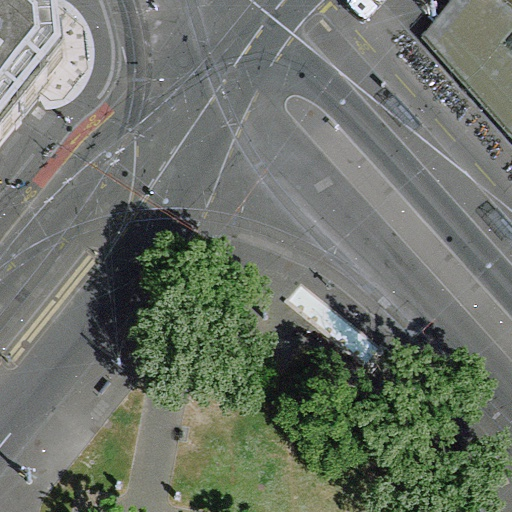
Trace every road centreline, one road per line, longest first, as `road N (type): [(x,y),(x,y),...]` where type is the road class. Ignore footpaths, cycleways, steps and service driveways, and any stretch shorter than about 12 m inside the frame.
road 1 (unclassified): [(144,249),(0,427)]
road 2 (residential): [(197,77),(144,249)]
